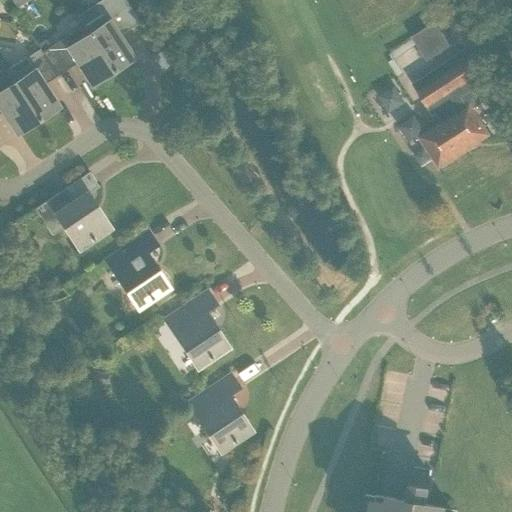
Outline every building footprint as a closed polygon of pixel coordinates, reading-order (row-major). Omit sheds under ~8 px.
[(83,25),(113,71),(133,58),(119,35),(140,21),(125,0),(100,0),(76,16),(83,25)] [(448,44),(435,24),(415,37),(428,57),(448,44)] [(113,71),(83,25),(42,52),(57,75),(78,62),(92,85),(113,71)] [(5,71),(8,74),(38,120),(59,107),(44,84),(57,75),(42,52),(39,48),(5,71)] [(480,82),(482,81),(463,52),(415,84),(433,112),(440,108),(448,119),(433,129),(421,137),(439,166),(488,134),(471,109),(490,97),(480,82)] [(0,79),(0,112),(3,111),(17,134),(38,120),(8,74),(0,79)] [(99,186),(89,172),(35,208),(35,209),(36,209),(53,233),(63,226),(79,249),(111,228),(87,194),(99,186)] [(32,248),(15,222),(0,231),(0,237),(15,259),(32,248)] [(158,245),(148,231),(105,260),(138,309),(170,287),(147,253),(158,245)] [(217,305),(207,291),(164,320),(197,368),(229,347),(206,312),(217,305)] [(87,383),(106,387),(109,373),(90,369),(87,383)] [(240,388),(231,374),(187,403),(220,452),(252,430),(229,396),(240,388)] [(443,511),(445,508),(426,504),(429,488),(430,479),(413,476),(408,501),(389,497),(388,503),(375,501),(372,511),(443,511)]
